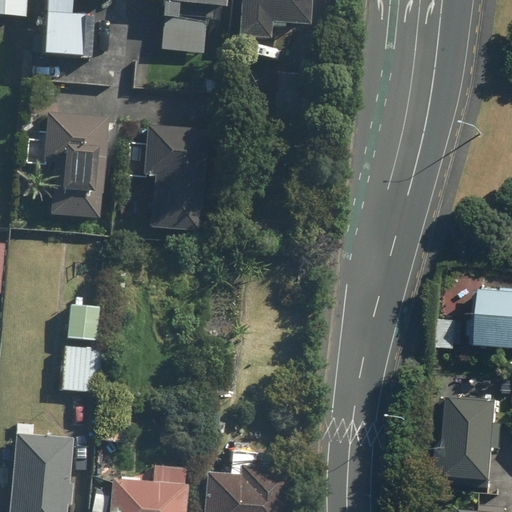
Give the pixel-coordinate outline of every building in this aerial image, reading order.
[(19,0),(0,0),(0,21),(19,22),(19,0)] [(40,0),(37,60),(87,63),(89,21),(66,20),(67,0),(40,0)] [(219,9),(219,0),(139,0),(140,4),(157,5),(156,21),(172,22),(173,6),(219,9)] [(238,0),(237,42),(264,43),(264,26),(305,27),(305,0),(238,0)] [(158,30),(157,52),(200,54),(202,20),(186,19),(185,31),(158,30)] [(99,119),(39,118),(38,143),(21,142),(20,167),(48,168),(46,219),(97,220),(99,119)] [(201,133),(138,131),(138,142),(122,141),(120,178),(148,180),(146,229),(197,231),(201,133)] [(470,345),(511,348),(511,292),(474,289),(470,345)] [(93,308),(65,307),(64,341),(92,342),(93,308)] [(452,321),(436,320),(435,349),(451,350),(452,321)] [(225,401),(228,338),(209,338),(206,400),(225,401)] [(97,350),(62,348),(60,392),(94,394),(97,350)] [(128,397),(97,395),(95,444),(126,445),(128,397)] [(487,481),(491,403),(439,400),(438,422),(432,422),(431,447),(435,447),(433,479),(487,481)] [(71,482),(65,482),(68,444),(11,439),(5,511),(62,511),(63,508),(69,509),(71,482)] [(225,476),(200,475),(198,511),(283,511),(285,470),(264,469),(264,455),(226,454),(225,476)] [(179,511),(182,469),(181,469),(147,468),(146,485),(107,483),(105,511),(179,511)]
